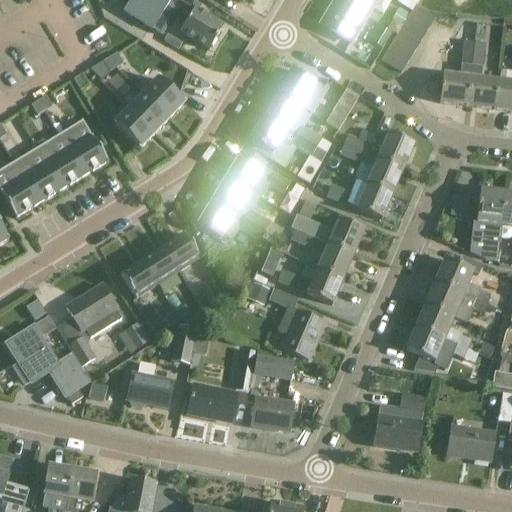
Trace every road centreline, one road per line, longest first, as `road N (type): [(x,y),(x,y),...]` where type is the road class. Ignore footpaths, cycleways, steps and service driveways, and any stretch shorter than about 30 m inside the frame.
road 1 (residential): [(0,287),(187,164),(275,31)]
road 2 (residential): [(313,477),(451,141)]
road 3 (residential): [(313,477),(0,412)]
road 4 (residential): [(451,141),(275,31)]
road 5 (residential): [(511,507),(313,477)]
